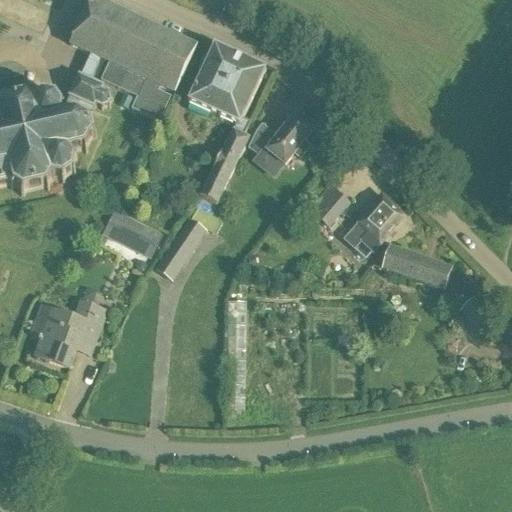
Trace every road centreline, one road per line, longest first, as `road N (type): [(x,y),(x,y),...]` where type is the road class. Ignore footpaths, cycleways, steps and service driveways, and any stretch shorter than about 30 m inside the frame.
road 1 (residential): [(511,286),(319,91),(273,58),(145,0)]
road 2 (residential): [(50,429),(152,451),(230,454),(511,411)]
